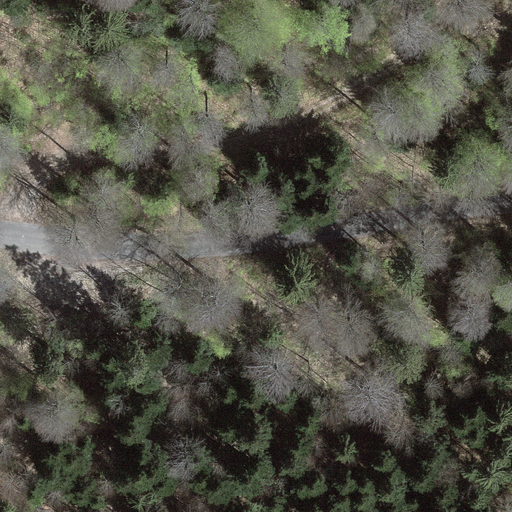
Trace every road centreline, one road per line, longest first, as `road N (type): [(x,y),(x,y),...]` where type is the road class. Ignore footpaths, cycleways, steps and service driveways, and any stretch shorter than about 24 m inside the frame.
road 1 (track): [(9,238),(21,193),(38,176),(246,141),(308,119),(483,0)]
road 2 (tertiary): [(511,201),(177,250),(0,237)]
